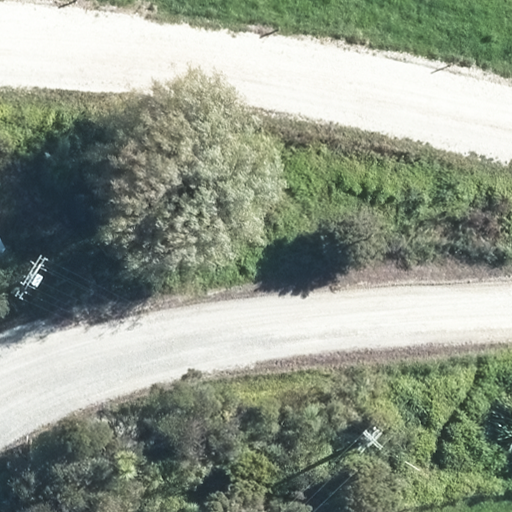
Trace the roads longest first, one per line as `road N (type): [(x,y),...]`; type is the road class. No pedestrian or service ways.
road 1 (unclassified): [(0,403),(68,369),(206,333),(511,312)]
road 2 (unclassified): [(0,26),(96,28),(511,114)]
